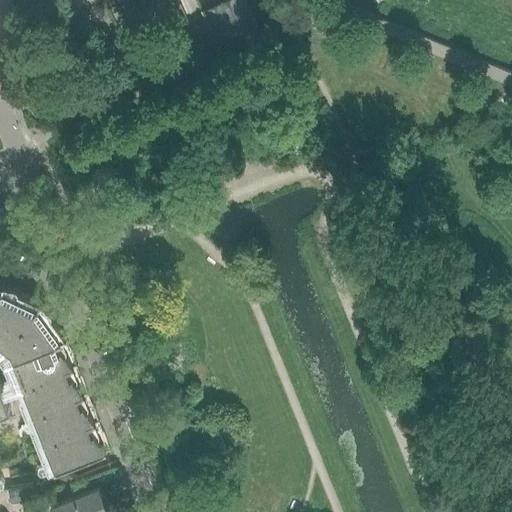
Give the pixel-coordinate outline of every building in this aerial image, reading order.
[(219,43),(258,25),(246,0),(220,0),(203,8),(219,43)] [(0,341),(7,345),(56,470),(112,448),(67,335),(43,302),(42,300),(42,301),(5,283),(3,282),(3,283),(0,283),(0,341)] [(0,406),(10,403),(5,389),(15,385),(12,378),(2,382),(0,377),(0,406)] [(49,488),(55,485),(52,477),(46,479),(49,488)] [(46,479),(40,481),(43,490),(49,488),(46,479)] [(43,490),(40,481),(39,482),(33,483),(37,492),(43,490)] [(110,511),(100,484),(52,503),(55,511),(110,511)] [(30,511),(37,511),(51,507),(46,495),(27,502),(30,511)]
